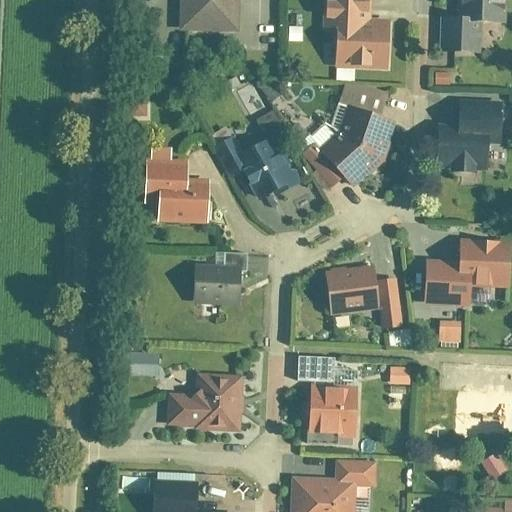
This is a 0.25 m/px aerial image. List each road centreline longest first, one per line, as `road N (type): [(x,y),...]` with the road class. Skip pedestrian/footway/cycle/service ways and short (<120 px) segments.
road 1 (residential): [(272,460),(279,277),(291,257),(408,197),(417,155),(420,0)]
road 2 (residential): [(92,0),(74,458)]
road 3 (residential): [(272,460),(74,458)]
